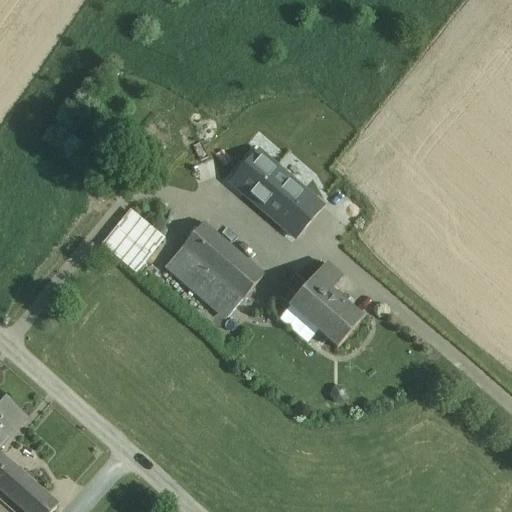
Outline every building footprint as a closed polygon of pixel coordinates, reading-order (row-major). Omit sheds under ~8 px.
[(261,149),(232,181),(295,237),(324,204),(261,149)] [(140,272),(169,236),(134,209),(105,245),(140,272)] [(268,270),(205,218),(183,244),(247,296),(268,270)] [(344,276),(328,261),(290,304),(342,346),(366,316),(333,289),(344,276)] [(0,391),(0,432),(20,409),(0,391)] [(52,511),(62,501),(0,447),(0,490),(24,511),(52,511)]
